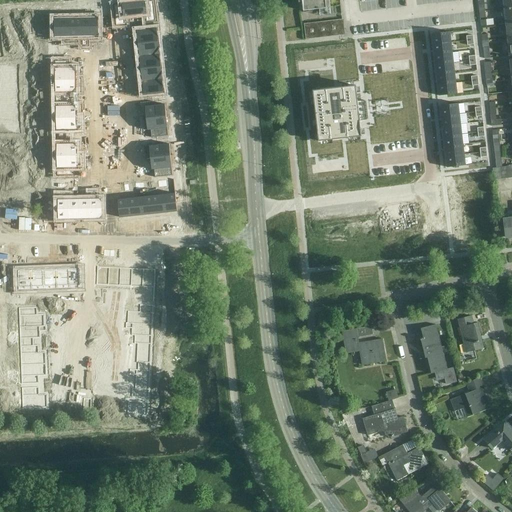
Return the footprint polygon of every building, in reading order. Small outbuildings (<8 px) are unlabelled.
[(302,0),(304,11),(331,8),(329,0),(302,0)] [(511,23),(511,0),(503,0),(504,2),(505,2),(505,8),(504,8),(505,11),(506,11),(506,16),(505,16),(506,24),(511,23)] [(154,1),(135,3),(136,16),(146,15),(147,26),(157,25),(154,1)] [(135,3),(114,5),(117,29),(126,28),(126,17),(136,16),(135,3)] [(77,18),(77,39),(83,39),(83,46),(88,46),(88,39),(88,17),(77,18)] [(88,17),(88,39),(99,39),(98,17),(88,17)] [(66,18),(54,18),(55,38),(66,37),(66,18)] [(66,37),(66,42),(77,42),(77,39),(77,18),(66,18),(66,37)] [(342,21),(305,25),(307,38),(344,34),(342,21)] [(157,29),(137,31),(138,44),(158,42),(157,29)] [(450,32),(432,34),(433,45),(451,43),(450,32)] [(158,42),(138,44),(140,57),(160,54),(158,42)] [(451,43),(433,45),(435,55),(453,53),(451,43)] [(453,53),(435,55),(436,65),(454,63),(453,53)] [(160,54),(140,57),(141,69),(161,67),(160,54)] [(55,61),(56,80),(76,80),(76,79),(75,68),(68,68),(68,61),(55,61)] [(454,63),(436,65),(437,75),(455,73),(454,63)] [(16,67),(0,67),(0,79),(16,78),(16,67)] [(161,67),(141,69),(142,82),(162,80),(161,67)] [(455,73),(437,75),(438,86),(456,84),(455,73)] [(0,89),(17,89),(16,78),(0,79),(0,89)] [(56,80),(56,99),(69,99),(69,98),(69,92),(81,92),(80,79),(76,79),(76,80),(56,80)] [(162,80),(142,82),(144,94),(164,92),(162,80)] [(456,84),(438,86),(439,96),(457,94),(456,84)] [(356,86),(313,91),(319,141),(362,136),(360,121),(367,120),(365,101),(358,101),(356,86)] [(17,89),(0,89),(0,100),(17,100),(17,89)] [(152,106),(145,106),(146,118),(166,116),(164,96),(151,98),(152,106)] [(56,99),(56,118),(81,118),(81,106),(74,106),(74,98),(69,98),(69,99),(56,99)] [(17,100),(0,100),(0,111),(18,111),(17,100)] [(458,103),(440,105),(442,116),(460,114),(458,103)] [(0,122),(18,122),(18,111),(0,111),(0,122)] [(460,114),(442,116),(443,126),(461,124),(460,114)] [(146,118),(144,118),(145,130),(151,130),(152,138),(156,137),(168,136),(166,116),(146,118)] [(56,118),(57,137),(70,137),(70,130),(81,129),(81,118),(56,118)] [(18,122),(0,122),(0,133),(18,133),(18,122)] [(461,124),(443,126),(444,137),(462,135),(461,124)] [(462,135),(444,137),(445,147),(463,145),(462,135)] [(156,145),(145,147),(146,159),(151,158),(171,156),(168,136),(156,137),(156,145)] [(57,137),(57,156),(77,155),(77,144),(70,144),(70,137),(57,137)] [(463,145),(445,147),(446,157),(464,155),(463,145)] [(57,156),(58,175),(75,175),(75,167),(82,167),(82,155),(77,155),(57,156)] [(464,155),(446,157),(447,168),(465,166),(464,155)] [(171,156),(151,158),(152,169),(154,169),(155,177),(173,175),(171,156)] [(501,179),(508,179),(507,167),(500,168),(501,179)] [(494,180),(501,179),(500,168),(493,168),(494,180)] [(90,193),(90,199),(91,199),(91,218),(102,218),(102,199),(96,199),(96,193),(90,193)] [(175,193),(164,195),(166,213),(177,211),(175,193)] [(58,195),(58,219),(70,219),(69,199),(70,199),(70,195),(58,195)] [(164,195),(153,196),(154,214),(166,213),(164,195)] [(153,196),(141,197),(143,215),(154,214),(153,196)] [(141,197),(129,198),(131,216),(143,215),(141,197)] [(129,198),(118,200),(120,217),(131,216),(129,198)] [(69,199),(70,219),(80,219),(80,199),(70,199),(69,199)] [(90,199),(80,199),(80,219),(91,218),(91,199),(90,199)] [(511,237),(511,214),(508,215),(508,218),(503,219),(506,238),(511,237)] [(97,267),(97,285),(109,286),(109,268),(97,267)] [(68,268),(56,269),(57,289),(69,289),(68,268)] [(81,268),(68,268),(69,289),(82,288),(81,268)] [(109,268),(109,286),(120,286),(121,268),(109,268)] [(121,268),(120,286),(131,287),(132,269),(121,268)] [(43,269),(31,270),(31,290),(44,290),(43,269)] [(56,269),(43,269),(44,290),(57,289),(56,269)] [(132,269),(131,287),(143,287),(143,269),(132,269)] [(143,269),(143,287),(154,288),(155,270),(143,269)] [(31,270),(18,270),(18,291),(31,290),(31,270)] [(128,323),(128,324),(152,325),(153,306),(140,305),(140,312),(128,312),(128,323)] [(37,308),(19,308),(19,319),(20,327),(45,326),(44,315),(37,315),(37,308)] [(478,323),(474,324),(472,316),(459,319),(467,353),(484,348),(478,323)] [(126,323),(126,328),(132,329),(132,336),(135,336),(135,343),(138,344),(151,344),(152,325),(128,324),(128,323),(126,323)] [(436,325),(411,331),(411,332),(422,329),(424,338),(421,339),(421,340),(426,358),(428,358),(432,373),(435,372),(437,381),(445,379),(447,385),(457,382),(453,368),(448,369),(436,325)] [(45,326),(20,327),(20,346),(33,346),(33,339),(40,338),(40,332),(46,331),(46,326),(45,326)] [(373,335),(371,327),(343,332),(347,354),(360,351),(363,365),(386,361),(383,339),(359,343),(358,337),(373,335)] [(138,344),(137,363),(138,363),(138,370),(150,370),(151,344),(138,344)] [(33,346),(20,346),(21,365),(46,364),(46,352),(38,353),(38,346),(33,346)] [(46,364),(21,365),(22,384),(39,384),(38,378),(38,376),(46,376),(54,376),(54,366),(46,366),(46,364)] [(130,369),(130,375),(136,375),(136,389),(132,389),(132,397),(149,398),(150,370),(138,370),(130,369)] [(463,408),(467,417),(491,408),(484,388),(485,388),(481,378),(466,383),(470,392),(451,400),(455,411),(463,408)] [(39,387),(22,388),(23,409),(40,408),(48,408),(47,394),(39,395),(39,387)] [(396,389),(386,392),(389,401),(399,398),(396,389)] [(84,399),(83,411),(91,411),(91,399),(84,399)] [(398,418),(392,400),(372,407),(375,415),(363,419),(369,435),(383,431),(385,432),(386,435),(388,436),(389,438),(408,432),(403,417),(398,418)] [(129,401),(128,415),(148,416),(148,402),(129,401)] [(510,450),(511,451),(511,450),(511,428),(506,422),(478,447),(485,441),(492,449),(503,440),(511,449),(510,450)] [(364,445),(358,448),(361,454),(367,452),(364,445)] [(388,463),(397,481),(428,465),(419,448),(407,454),(403,445),(379,458),(383,466),(388,463)] [(487,474),(481,481),(494,491),(504,479),(498,473),(493,479),(487,474)] [(450,502),(453,505),(453,504),(443,492),(447,489),(440,482),(422,497),(415,490),(401,502),(409,511),(423,511),(433,504),(439,511),(450,502)]
